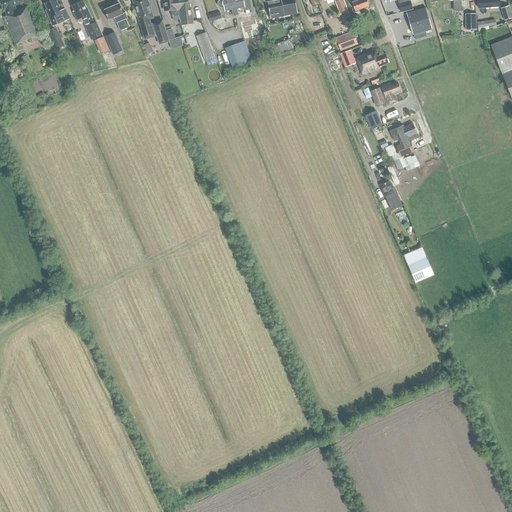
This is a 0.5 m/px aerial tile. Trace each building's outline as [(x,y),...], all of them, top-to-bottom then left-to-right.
[(3,17),(15,44),(39,34),(27,7),(17,11),(15,7),(23,4),(20,0),(0,0),(0,1),(4,10),(7,16),(3,17)] [(61,11),(55,0),(53,0),(44,4),(47,10),(46,10),(53,26),(69,19),(65,9),(61,11)] [(169,40),(164,25),(163,20),(150,24),(149,20),(153,19),(152,13),(147,0),(134,0),(132,1),(135,10),(133,11),(133,13),(134,16),(135,17),(137,17),(138,17),(145,40),(154,37),(157,37),(159,44),(169,41),(169,40)] [(163,0),(165,12),(171,11),(172,17),(178,16),(177,15),(175,0),(163,0)] [(175,0),(177,15),(178,16),(180,25),(193,24),(191,9),(190,9),(188,0),(175,0)] [(238,15),(237,9),(245,8),(245,11),(251,9),(249,0),(244,1),(243,0),(222,0),(222,1),(219,2),(219,4),(219,5),(219,7),(220,8),(224,8),(224,12),(231,10),(233,16),(238,15)] [(269,6),(270,14),(271,19),(297,14),(295,2),(280,4),(279,0),(263,0),(264,1),(269,2),(270,5),(269,6)] [(326,0),(333,0),(340,15),(348,11),(342,0),(324,0),(325,1),(326,0)] [(356,0),(357,1),(351,3),(354,11),(368,6),(365,0),(356,0)] [(398,0),(401,13),(412,10),(410,2),(409,2),(407,0),(389,0),(390,2),(398,0)] [(453,0),(453,11),(462,12),(462,8),(460,8),(460,0),(453,0)] [(477,0),(478,9),(499,7),(498,0),(477,0)] [(83,23),(85,27),(91,41),(102,36),(96,22),(93,23),(87,8),(86,9),(82,2),(71,6),(74,11),(72,12),(77,23),(80,24),(83,23)] [(114,18),(120,31),(129,27),(126,20),(128,20),(125,13),(123,14),(119,4),(104,11),(108,20),(114,18)] [(511,18),(511,15),(509,6),(500,9),(504,21),(511,18)] [(406,14),(412,35),(431,29),(425,8),(406,14)] [(476,30),(476,14),(465,14),(465,30),(476,30)] [(262,20),(256,23),(261,32),(267,29),(262,20)] [(65,46),(56,28),(47,32),(56,50),(65,46)] [(123,51),(114,32),(105,36),(113,55),(123,51)] [(336,39),(340,51),(357,45),(353,32),(336,39)] [(214,56),(206,34),(196,37),(204,60),(214,56)] [(103,37),(97,40),(103,53),(109,51),(103,37)] [(501,72),(511,100),(511,37),(490,46),(501,72)] [(293,49),(289,40),(273,46),(277,55),(293,49)] [(226,49),(233,69),(250,63),(242,43),(226,49)] [(354,64),(349,51),(340,55),(345,67),(354,64)] [(355,58),(362,75),(381,68),(380,66),(388,63),(385,54),(377,57),(374,51),(355,58)] [(376,104),(383,101),(383,100),(386,99),(388,105),(396,102),(393,94),(400,91),(397,84),(390,86),(389,84),(382,87),(382,89),(379,91),(378,88),(371,91),(376,104)] [(357,92),(361,101),(371,97),(368,88),(357,92)] [(382,125),(376,111),(365,116),(371,130),(382,125)] [(418,136),(412,124),(403,128),(402,126),(394,130),(396,135),(391,137),(393,142),(398,140),(400,145),(396,146),(400,157),(414,151),(409,140),(418,136)] [(388,157),(396,154),(392,145),(385,148),(388,157)] [(415,168),(410,156),(402,159),(407,171),(415,168)] [(385,198),(387,197),(388,201),(397,198),(393,189),(390,182),(380,186),(385,198)] [(391,203),(394,210),(402,207),(399,200),(391,203)] [(426,258),(408,266),(415,283),(434,275),(426,258)]
